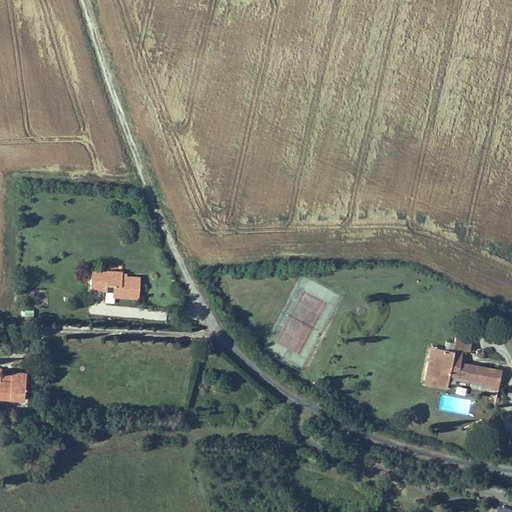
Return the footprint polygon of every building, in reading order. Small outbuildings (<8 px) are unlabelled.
[(155,303),(156,285),(145,285),(139,285),(140,280),(140,279),(125,278),(124,284),(107,283),(107,299),(130,299),(129,302),(155,303)] [(453,321),(452,330),(468,334),(469,326),(453,321)] [(499,367),(457,360),(459,347),(465,349),(468,334),(452,330),(449,347),(442,346),(441,352),(431,350),(430,357),(426,356),(424,370),(436,382),(444,383),(446,372),(447,367),(455,369),(455,373),(479,378),(478,382),(487,383),(486,386),(495,387),(499,367)] [(441,352),(442,346),(428,344),(426,356),(430,357),(431,350),(441,352)] [(436,382),(424,370),(421,386),(443,389),(444,383),(436,382)] [(0,399),(37,401),(36,375),(22,375),(22,382),(13,382),(13,375),(0,375),(0,399)]
